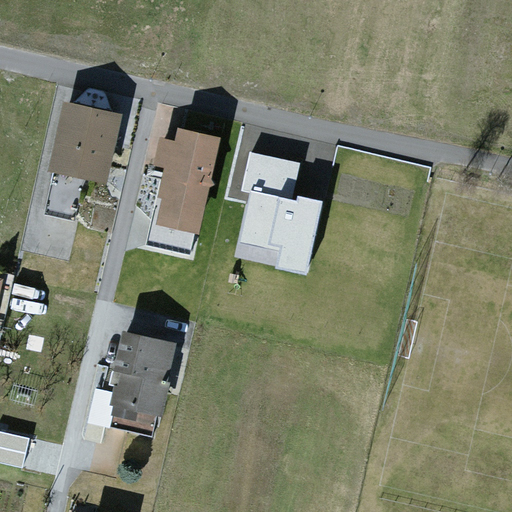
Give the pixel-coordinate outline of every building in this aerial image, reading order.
[(125,115),(68,102),(52,169),(57,170),(48,211),(78,218),(87,178),(109,183),(125,115)] [(176,140),(163,137),(156,166),(167,168),(153,228),(203,239),(226,136),(179,125),(176,140)] [(300,163),(249,152),(240,190),(249,192),(234,257),(306,276),(323,201),(296,197),(296,202),(292,200),(300,163)] [(180,344),(126,330),(106,426),(154,437),(158,419),(164,421),(180,344)] [(0,429),(0,460),(26,463),(29,432),(0,429)]
